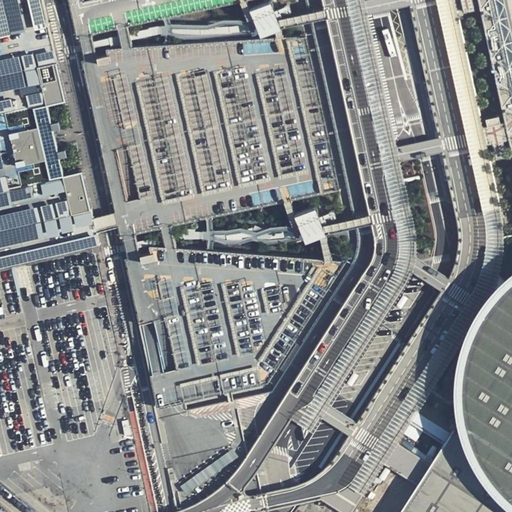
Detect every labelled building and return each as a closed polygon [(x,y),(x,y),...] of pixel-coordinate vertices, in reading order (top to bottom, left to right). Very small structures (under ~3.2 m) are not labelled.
[(0,0),(0,266),(97,243),(80,168),(66,171),(58,136),(49,101),(64,98),(47,28),(40,0),(0,0)] [(81,38),(82,48),(85,60),(81,61),(120,236),(124,235),(126,248),(128,256),(124,257),(155,407),(164,405),(269,382),(349,258),(330,257),(209,249),(178,246),(173,223),(209,216),(286,200),(343,188),(310,32),(280,34),(168,41),(134,44),(129,25),(165,17),(242,0),(68,0),(77,38),(81,38)] [(511,511),(511,0),(478,0),(508,132),(509,137),(511,151),(511,267),(503,275),(489,290),(477,306),(470,318),(466,328),(462,337),(459,350),(456,364),(455,377),(455,391),(456,405),(457,418),(425,470),(397,511),(307,511),(296,505),(291,511),(511,511)] [(453,0),(439,0),(485,208),(487,222),(488,240),(485,259),(480,275),(473,290),(462,310),(350,482),(364,492),(462,337),(466,328),(470,318),(477,306),(489,290),(496,281),(500,267),(506,245),(502,219),(453,0)] [(271,2),(252,9),(259,27),(260,28),(262,33),(279,31),(283,31),(280,24),(279,21),(271,2)] [(318,207),(296,215),(302,229),(303,233),(307,242),(325,235),(328,234),(327,230),(326,227),(325,225),(318,207)]
